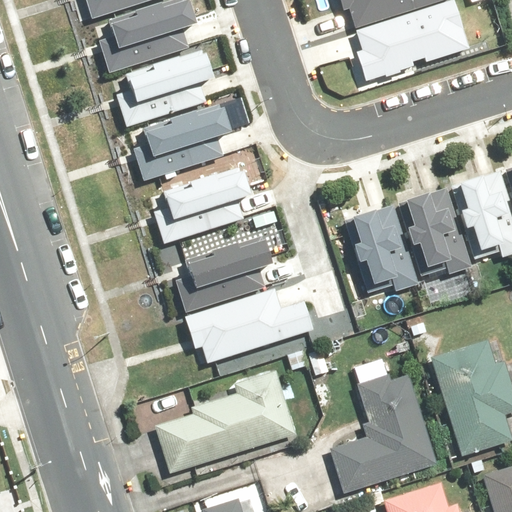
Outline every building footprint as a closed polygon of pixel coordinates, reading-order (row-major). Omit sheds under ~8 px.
[(83,0),(89,20),(155,0),(83,0)] [(449,0),(338,0),(342,13),(353,10),(357,27),(450,3),(449,0)] [(101,44),(95,46),(105,77),(183,53),(178,38),(188,35),(179,5),(96,30),(101,44)] [(354,54),(361,80),(464,53),(452,9),(360,34),(364,51),(354,54)] [(121,95),(115,97),(125,128),(203,104),(198,88),(208,85),(199,55),(116,81),(121,95)] [(137,149),(131,150),(141,181),(218,158),(214,142),(224,139),(215,109),(132,134),(137,149)] [(165,211),(160,212),(170,243),(247,220),(243,204),(253,201),(244,171),(161,196),(165,211)] [(511,171),(500,175),(508,201),(505,202),(511,221),(511,220),(511,171)] [(511,229),(496,177),(446,192),(454,218),(451,218),(457,237),(462,236),(471,266),(495,259),(497,264),(511,259),(511,229)] [(441,193),(392,208),(400,233),(397,234),(403,253),(407,251),(416,281),(440,274),(442,280),(466,272),(441,193)] [(389,212),(339,227),(347,252),(344,253),(350,272),(355,271),(364,300),(388,293),(390,299),(414,291),(389,212)] [(183,282),(178,283),(185,313),(265,290),(261,275),(271,272),(262,242),(179,267),(183,282)] [(265,290),(185,313),(196,355),(208,352),(211,365),(316,336),(309,311),(287,317),(280,290),(265,290)] [(511,387),(497,337),(428,358),(459,461),(511,445),(511,437),(507,421),(511,419),(511,387)] [(309,366),(312,378),(331,372),(325,350),(303,357),(302,351),(286,356),(291,372),(309,366)] [(152,426),(166,475),(294,436),(272,364),(228,377),(232,390),(188,403),(192,414),(152,426)] [(327,452),(339,493),(437,464),(409,373),(354,390),(369,439),(327,452)] [(511,511),(511,471),(480,481),(488,511),(511,511)] [(456,511),(446,478),(377,498),(381,511),(456,511)] [(9,511),(0,480),(0,511),(9,511)] [(240,511),(238,503),(206,511),(240,511)]
